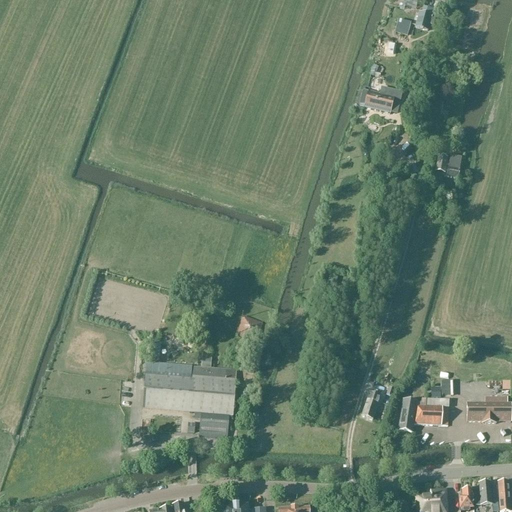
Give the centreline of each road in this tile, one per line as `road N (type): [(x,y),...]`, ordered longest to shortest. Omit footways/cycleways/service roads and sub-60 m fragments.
road 1 (tertiary): [(103,511),(216,489),(379,484)]
road 2 (tertiary): [(511,467),(379,484)]
